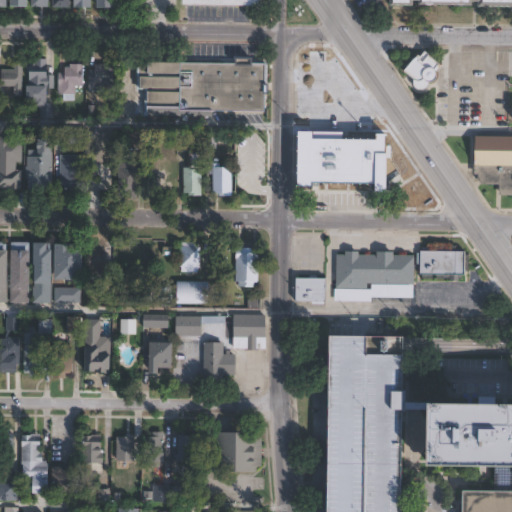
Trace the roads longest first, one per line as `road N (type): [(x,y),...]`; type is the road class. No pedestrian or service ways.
road 1 (residential): [(482,222),(0,214)]
road 2 (residential): [(279,33),(281,407)]
road 3 (residential): [(281,407),(0,400)]
road 4 (residential): [(279,33),(0,25)]
road 5 (tertiary): [(482,222),(324,0)]
road 6 (residential): [(511,31),(279,33)]
